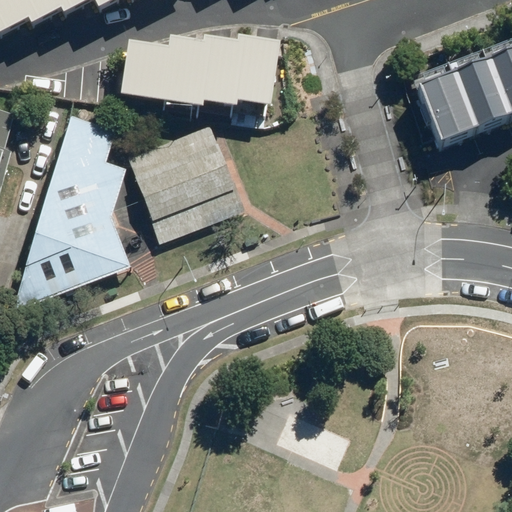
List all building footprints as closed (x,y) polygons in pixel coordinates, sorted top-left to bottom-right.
[(0,0),(0,19),(4,17),(10,31),(40,16),(43,22),(74,7),(75,9),(94,0),(107,0),(110,5),(121,0),(0,0)] [(180,45),(141,39),(132,93),(213,106),(214,100),(248,106),(249,100),(282,105),(291,47),(250,41),(249,45),(216,40),(216,43),(181,38),(180,45)] [(511,54),(421,91),(443,147),(511,119),(511,54)] [(0,206),(2,207),(17,152),(9,150),(19,115),(0,108),(0,206)] [(77,120),(13,316),(136,268),(117,221),(130,171),(111,163),(120,134),(77,120)] [(216,124),(130,159),(165,244),(250,209),(216,124)]
